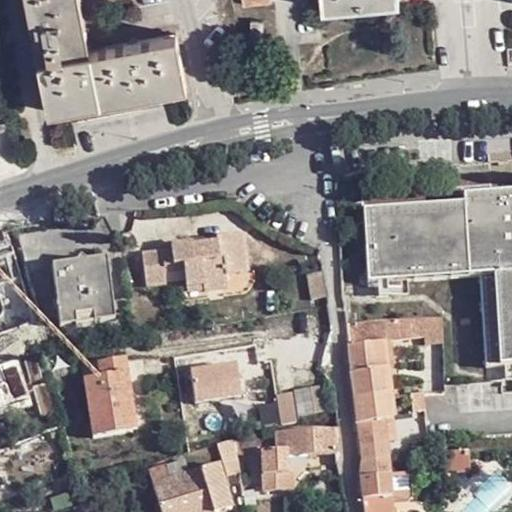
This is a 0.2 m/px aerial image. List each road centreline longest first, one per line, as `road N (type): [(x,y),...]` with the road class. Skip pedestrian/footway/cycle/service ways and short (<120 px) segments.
road 1 (residential): [(313,119),(353,511)]
road 2 (residential): [(313,119),(230,134),(0,204)]
road 3 (residential): [(511,97),(420,99),(313,119)]
